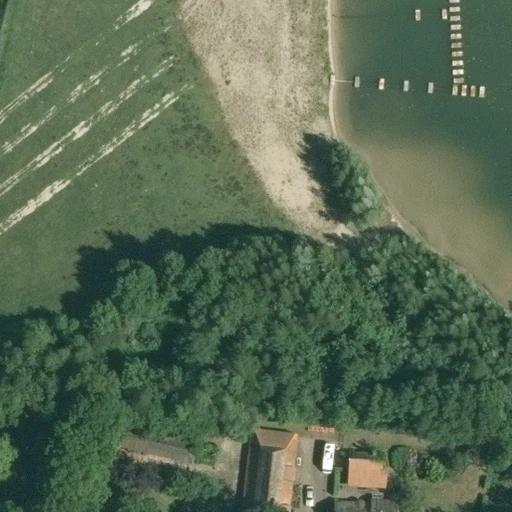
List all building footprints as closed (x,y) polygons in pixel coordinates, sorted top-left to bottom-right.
[(177,423),(126,412),(123,427),(108,424),(104,443),(196,465),(201,445),(173,439),(177,423)] [(325,443),(324,470),(336,470),(337,444),(325,443)] [(289,511),(295,455),(249,450),(242,511),(289,511)] [(384,474),(384,456),(351,454),(351,473),(384,474)] [(397,511),(398,504),(371,503),(371,506),(335,504),(334,511),(397,511)]
